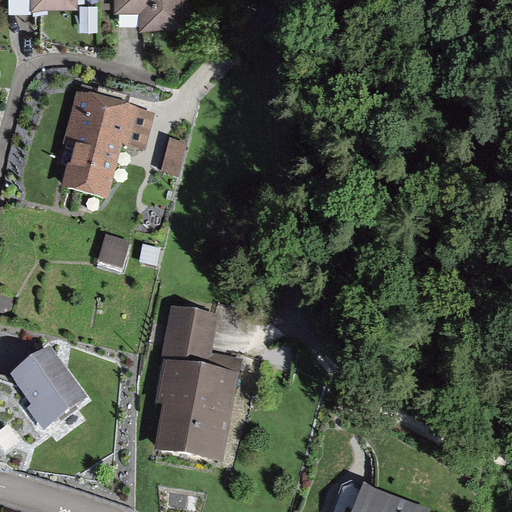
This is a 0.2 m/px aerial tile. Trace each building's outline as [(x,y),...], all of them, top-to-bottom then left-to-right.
[(30,0),(8,0),(9,15),(31,15),(31,11),(30,0)] [(77,0),(30,0),(31,11),(78,10),(77,0)] [(186,0),(114,0),(115,14),(119,13),(139,13),(139,28),(139,32),(187,31),(186,0)] [(139,13),(119,13),(119,28),(139,28),(139,13)] [(99,86),(97,94),(128,102),(131,95),(99,86)] [(97,94),(79,89),(64,144),(75,147),(71,164),(68,163),(62,186),(108,199),(123,144),(146,150),(157,110),(128,102),(97,94)] [(189,143),(170,138),(160,172),(179,177),(189,143)] [(131,241),(106,234),(98,261),(123,268),(131,241)] [(161,247),(143,244),(139,262),(157,266),(161,247)] [(173,306),(162,361),(209,370),(213,352),(219,315),(173,306)] [(50,345),(11,373),(33,404),(29,406),(44,428),(88,396),(50,345)] [(209,370),(162,361),(157,388),(159,388),(156,405),(163,406),(155,449),(223,461),(242,358),(213,352),(209,370)] [(353,511),(364,485),(352,481),(342,484),(331,511),(353,511)] [(428,511),(430,508),(364,485),(353,511),(428,511)]
